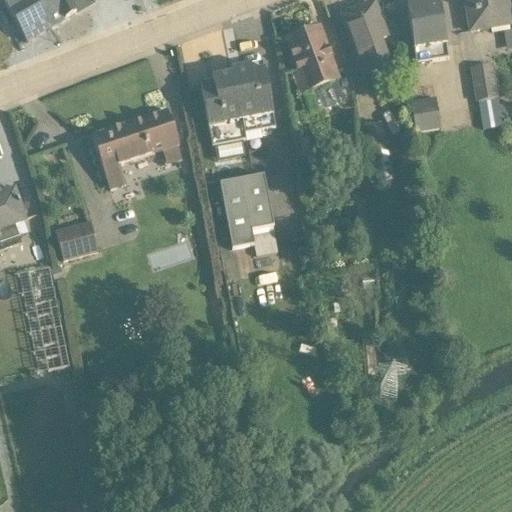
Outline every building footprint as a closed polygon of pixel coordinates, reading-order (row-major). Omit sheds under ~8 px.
[(0,0),(0,4),(25,46),(49,31),(29,0),(0,0)] [(91,6),(92,7),(94,5),(90,0),(29,0),(49,31),(75,16),(75,15),(91,6)] [(504,0),(462,0),(468,36),(489,33),(490,36),(508,33),(508,29),(509,29),(504,0)] [(418,6),(405,9),(414,67),(447,62),(438,4),(425,5),(425,9),(419,10),(418,6)] [(340,18),(360,81),(390,70),(381,43),(385,41),(373,7),(340,18)] [(298,99),(338,84),(318,30),(285,43),(297,77),(291,79),(298,99)] [(511,52),(511,32),(503,34),(506,53),(511,52)] [(261,65),(247,67),(247,69),(230,72),(229,72),(230,77),(209,81),(210,83),(198,85),(211,150),(212,149),(215,165),(245,160),(242,145),(244,144),(242,136),(273,130),(261,65)] [(491,67),(469,71),(475,102),(481,132),(502,129),(501,122),(511,120),(511,116),(511,111),(505,108),(505,107),(497,108),(495,101),(497,101),(491,67)] [(409,105),(414,137),(440,132),(434,100),(409,105)] [(176,151),(178,150),(165,113),(118,129),(118,131),(109,133),(109,132),(90,139),(109,195),(125,189),(119,170),(161,156),(165,169),(180,164),(176,151)] [(387,149),(380,125),(364,129),(370,155),(375,186),(392,182),(387,149)] [(272,230),(262,178),(218,187),(230,253),(252,249),(249,235),(272,230)] [(0,246),(18,240),(14,229),(26,224),(14,190),(0,194),(0,246)] [(88,226),(54,235),(62,265),(96,256),(88,226)] [(27,273),(36,300),(54,294),(45,267),(27,273)]
